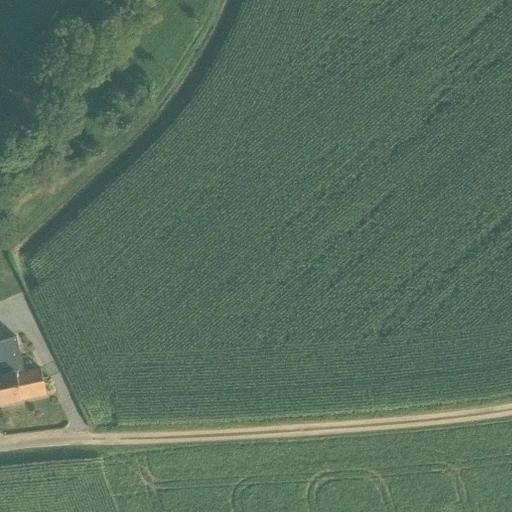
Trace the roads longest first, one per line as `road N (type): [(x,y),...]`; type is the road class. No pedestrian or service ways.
road 1 (track): [(100,440),(373,425),(511,408)]
road 2 (track): [(220,0),(180,76),(139,130),(0,265)]
